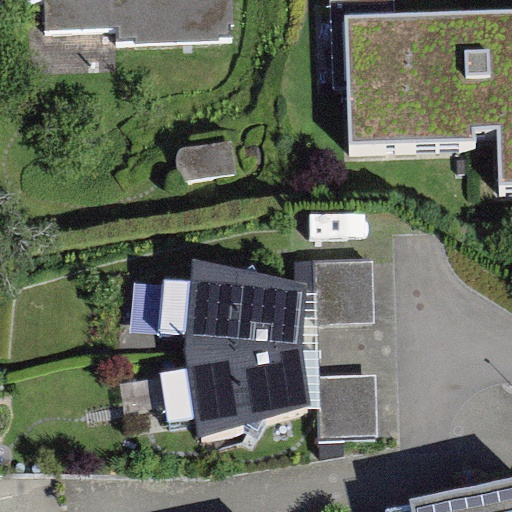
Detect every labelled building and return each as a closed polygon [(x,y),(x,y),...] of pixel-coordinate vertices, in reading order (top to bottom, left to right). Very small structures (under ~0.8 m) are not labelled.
[(240,0),(15,0),(17,18),(111,11),(114,52),(243,43),(240,0)] [(480,157),(503,156),(506,211),(511,210),(511,48),(351,57),(358,179),(481,173),(480,157)] [(174,360),(309,350),(307,294),(182,272),(120,335),(174,360)] [(314,410),(309,350),(174,360),(127,400),(193,448),(314,410)] [(511,511),(511,478),(404,511),(511,511)]
